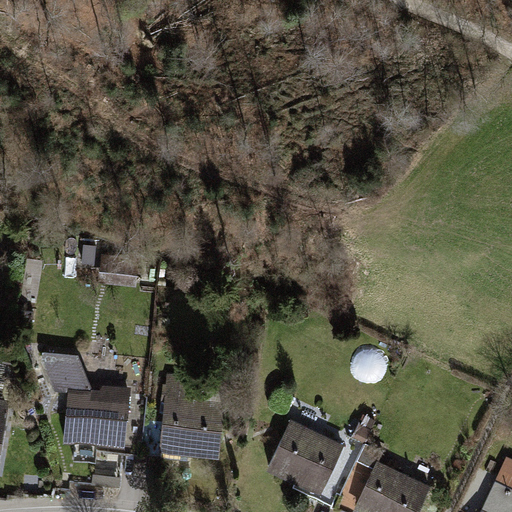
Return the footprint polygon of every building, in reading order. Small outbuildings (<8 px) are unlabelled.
[(103,254),(102,281),(138,282),(139,255),(103,254)] [(161,457),(220,462),(226,406),(193,403),(195,379),(169,377),(161,457)] [(126,451),(133,393),(105,389),(103,399),(73,396),(67,445),(126,451)] [(0,457),(2,456),(9,403),(0,401),(0,457)] [(322,498),(345,448),(293,424),(270,474),(322,498)] [(511,511),(511,464),(507,462),(483,511),(511,511)] [(423,511),(434,492),(380,467),(358,511),(423,511)] [(354,509),(364,482),(352,478),(342,504),(354,509)]
